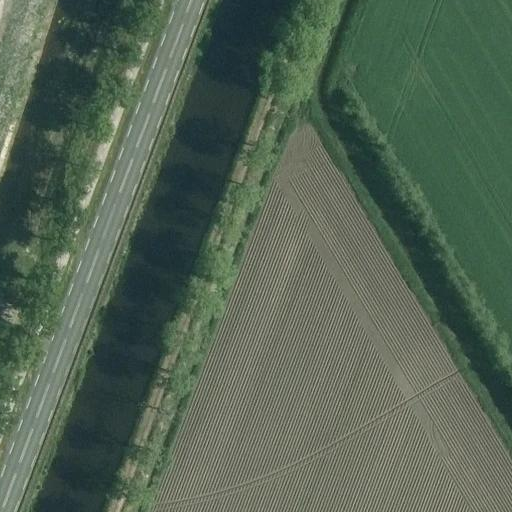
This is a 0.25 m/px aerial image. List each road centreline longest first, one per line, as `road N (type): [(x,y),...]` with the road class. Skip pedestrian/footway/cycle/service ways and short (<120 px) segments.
road 1 (primary): [(2,511),(192,0)]
road 2 (track): [(309,0),(121,511)]
